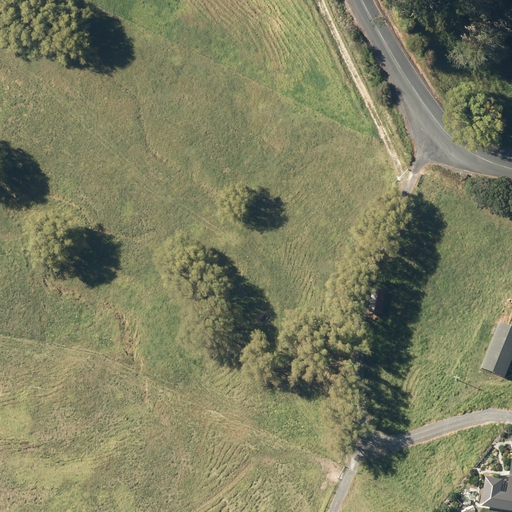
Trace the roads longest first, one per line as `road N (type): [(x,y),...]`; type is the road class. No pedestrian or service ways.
road 1 (unknown): [(415,105),(346,274),(343,404),(312,511)]
road 2 (tertiary): [(340,0),(372,68),(470,151),(511,161)]
